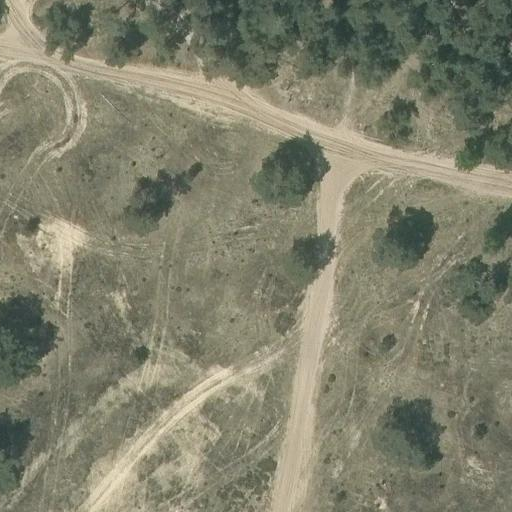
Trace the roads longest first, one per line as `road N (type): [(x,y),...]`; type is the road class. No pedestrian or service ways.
road 1 (track): [(341,145),(315,347),(279,511)]
road 2 (track): [(341,145),(215,95),(0,44)]
road 3 (track): [(511,185),(341,145)]
